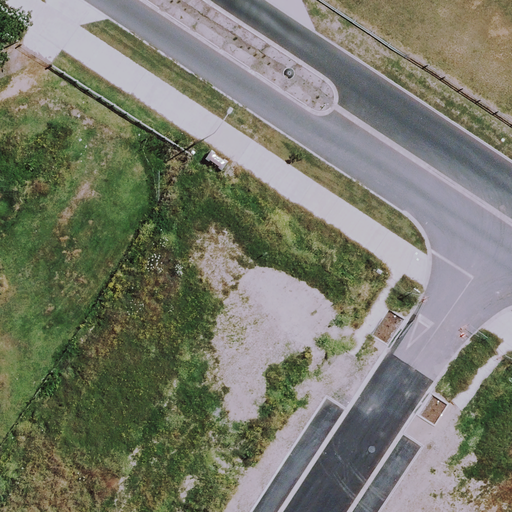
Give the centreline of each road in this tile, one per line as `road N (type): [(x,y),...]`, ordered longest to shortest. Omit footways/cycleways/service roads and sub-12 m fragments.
road 1 (residential): [(366,129),(294,120),(112,0)]
road 2 (residential): [(395,389),(511,228)]
road 3 (residential): [(238,0),(337,64),(366,129)]
road 4 (residential): [(511,217),(366,129)]
road 5 (unknown): [(308,511),(395,389)]
